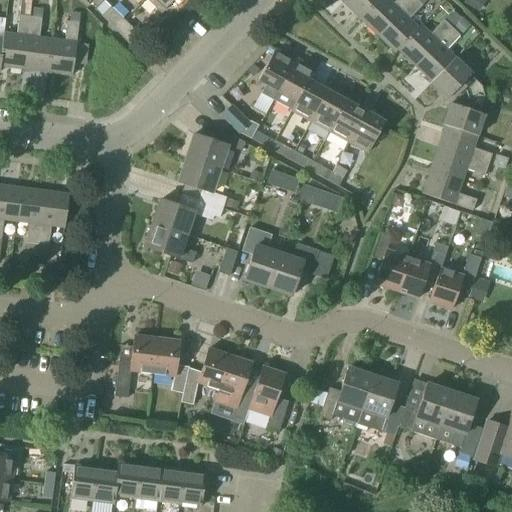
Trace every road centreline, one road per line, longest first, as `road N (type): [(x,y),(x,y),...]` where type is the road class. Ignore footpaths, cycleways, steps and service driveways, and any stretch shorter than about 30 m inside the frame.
road 1 (residential): [(511,369),(361,321),(283,334),(103,282)]
road 2 (residential): [(254,4),(169,101),(122,133)]
road 3 (residential): [(103,282),(122,133)]
road 4 (residential): [(122,133),(76,142),(0,131)]
